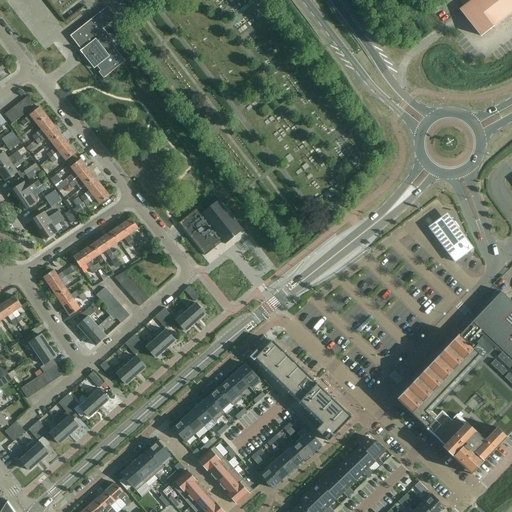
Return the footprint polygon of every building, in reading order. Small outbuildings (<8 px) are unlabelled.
[(511,4),(508,0),(472,0),(460,10),(481,36),(511,12),(511,4)] [(94,17),(70,36),(78,46),(79,45),(83,49),(80,51),(86,59),(94,69),(98,66),(102,70),(99,73),(103,79),(125,61),(115,49),(114,47),(116,45),(104,29),(117,18),(116,17),(112,12),(108,7),(96,16),(94,17)] [(23,100),(31,109),(35,106),(28,96),(23,100)] [(273,96),(267,100),(275,109),(280,105),(273,96)] [(18,104),(26,113),(31,109),(23,100),(18,104)] [(52,101),(40,109),(73,158),(85,150),(52,101)] [(14,107),(22,117),(26,113),(18,104),(14,107)] [(9,111),(17,120),(22,117),(14,107),(9,111)] [(265,117),(267,115),(270,113),(265,107),(260,111),(265,117)] [(5,115),(12,124),(17,120),(9,111),(5,115)] [(2,139),(5,145),(16,137),(12,132),(2,139)] [(41,132),(37,136),(44,142),(48,138),(41,132)] [(9,151),(20,143),(16,137),(5,145),(9,151)] [(25,149),(19,152),(26,162),(32,158),(25,149)] [(0,155),(0,170),(16,159),(17,159),(21,156),(18,152),(13,155),(13,156),(8,159),(4,153),(0,155)] [(118,192),(92,154),(81,162),(107,200),(118,192)] [(16,159),(0,170),(0,173),(5,181),(17,173),(13,167),(15,166),(16,168),(20,165),(17,159),(16,159)] [(26,174),(37,166),(34,162),(22,169),(26,174)] [(29,180),(41,171),(37,166),(26,174),(29,180)] [(85,181),(90,177),(84,168),(78,172),(85,181)] [(58,176),(63,184),(69,180),(64,171),(58,176)] [(31,193),(41,186),(38,181),(33,184),(31,181),(25,185),(24,183),(12,191),(19,201),(31,193)] [(31,193),(19,201),(25,211),(37,203),(34,197),(38,193),(39,194),(47,188),(44,184),(41,186),(31,193)] [(99,187),(81,197),(84,203),(98,195),(102,201),(105,199),(99,187)] [(48,203),(58,196),(54,191),(44,198),(48,203)] [(58,196),(48,203),(51,208),(61,201),(58,196)] [(201,206),(179,223),(205,256),(216,247),(214,245),(222,240),(225,244),(226,244),(225,243),(242,230),(243,231),(243,230),(219,200),(219,201),(206,212),(201,206)] [(39,231),(61,215),(58,211),(53,215),(48,218),(44,213),(32,221),(39,231)] [(70,211),(64,214),(71,223),(76,220),(70,211)] [(428,224),(447,253),(449,250),(451,248),(454,246),(458,243),(460,241),(463,240),(466,239),(446,211),(428,224)] [(143,214),(79,252),(87,265),(109,252),(112,257),(117,254),(113,247),(149,225),(143,214)] [(61,215),(39,231),(46,241),(58,232),(54,227),(59,223),(59,224),(64,220),(61,215)] [(447,253),(449,254),(455,263),(473,249),(466,239),(463,240),(460,241),(458,243),(454,246),(451,248),(449,250),(447,253)] [(131,246),(137,253),(144,247),(137,240),(131,246)] [(133,252),(128,255),(132,262),(137,259),(133,252)] [(114,278),(120,284),(129,276),(125,272),(114,278)] [(103,275),(98,278),(101,283),(107,280),(103,275)] [(133,281),(129,276),(120,284),(124,289),(133,281)] [(128,293),(137,285),(133,281),(124,289),(128,293)] [(128,293),(132,298),(141,290),(137,285),(128,293)] [(199,297),(190,286),(184,291),(194,302),(199,297)] [(109,292),(105,288),(96,296),(100,300),(109,292)] [(132,298),(136,302),(145,294),(141,290),(132,298)] [(100,300),(102,303),(104,305),(113,297),(111,295),(109,292),(100,300)] [(511,302),(501,292),(460,335),(459,335),(441,354),(397,400),(445,445),(443,447),(472,475),(474,473),(511,432),(511,302)] [(149,298),(145,294),(136,302),(140,307),(149,298)] [(117,301),(113,297),(104,305),(108,309),(117,301)] [(110,316),(121,306),(117,302),(117,301),(108,309),(105,311),(110,316)] [(196,304),(186,312),(195,323),(205,314),(196,304)] [(125,311),(123,309),(121,306),(110,316),(112,319),(114,321),(117,319),(125,311)] [(175,319),(165,308),(160,313),(170,324),(175,319)] [(117,319),(121,323),(129,316),(125,311),(117,319)] [(195,323),(186,312),(176,321),(185,332),(195,323)] [(165,328),(170,324),(160,313),(155,317),(165,328)] [(87,336),(97,327),(88,317),(78,326),(87,336)] [(97,327),(87,336),(96,346),(106,337),(97,327)] [(166,330),(156,339),(165,349),(175,340),(166,330)] [(38,337),(34,332),(22,340),(25,346),(30,343),(37,354),(48,346),(41,335),(38,337)] [(135,335),(130,339),(140,351),(145,346),(135,335)] [(135,355),(140,351),(130,339),(125,344),(135,355)] [(165,349),(156,339),(146,348),(155,358),(165,349)] [(273,341),(254,360),(289,394),(291,396),(294,399),(306,410),(301,415),(329,442),(352,417),(313,380),(311,377),(307,374),(273,341)] [(2,346),(0,347),(0,357),(3,364),(9,360),(2,346)] [(37,360),(32,362),(36,367),(40,364),(42,367),(40,368),(44,373),(46,372),(51,368),(56,365),(53,359),(56,357),(48,346),(37,354),(34,356),(37,360)] [(136,357),(126,366),(136,376),(145,367),(136,357)] [(115,373),(105,361),(100,366),(110,377),(115,373)] [(56,365),(51,368),(58,378),(63,375),(56,365)] [(246,365),(237,373),(248,386),(248,387),(251,390),(261,382),(246,365)] [(136,376),(126,366),(116,374),(126,385),(136,376)] [(51,368),(46,372),(53,382),(58,378),(51,368)] [(44,373),(41,375),(48,385),(53,382),(46,372),(44,373)] [(93,372),(88,376),(98,388),(103,383),(93,372)] [(237,373),(228,381),(239,394),(240,394),(248,387),(248,386),(237,373)] [(0,388),(12,380),(8,374),(0,380),(0,388)] [(48,385),(41,375),(36,379),(43,389),(48,385)] [(36,379),(31,382),(38,392),(43,389),(36,379)] [(243,397),(240,394),(239,394),(228,381),(219,389),(230,402),(233,406),(243,397)] [(31,382),(26,385),(33,395),(38,392),(31,382)] [(21,389),(28,399),(33,395),(26,385),(21,389)] [(222,410),(230,402),(219,389),(210,397),(221,410),(222,410)] [(100,390),(90,398),(99,409),(109,400),(100,390)] [(68,394),(63,399),(73,410),(78,406),(68,394)] [(221,410),(210,397),(201,404),(212,418),(215,422),(225,413),(222,410),(221,410)] [(99,409),(90,398),(80,407),(89,418),(99,409)] [(68,414),(73,410),(63,399),(58,403),(68,414)] [(192,412),(203,426),(212,418),(201,404),(192,412)] [(194,434),(203,426),(192,412),(182,420),(194,434)] [(70,416),(60,425),(69,435),(79,426),(70,416)] [(182,420),(172,430),(177,436),(179,435),(185,442),(194,434),(182,420)] [(38,421),(33,425),(43,437),(48,432),(38,421)] [(16,422),(5,432),(9,437),(20,427),(16,422)] [(38,441),(43,437),(33,425),(28,430),(38,441)] [(69,435),(60,425),(50,434),(59,444),(69,435)] [(20,427),(9,437),(10,437),(11,439),(12,440),(13,442),(14,442),(25,432),(23,429),(20,427)] [(309,432),(301,439),(312,453),(321,445),(309,432)] [(368,437),(359,445),(360,446),(360,445),(376,462),(378,459),(387,451),(377,441),(374,444),(368,437)] [(312,453),(301,439),(293,446),(292,446),(304,460),(312,453)] [(154,446),(149,450),(161,463),(170,455),(164,448),(165,447),(160,440),(154,446)] [(292,446),(293,446),(290,442),(281,450),(284,454),(296,467),(304,460),(292,446)] [(30,452),(39,462),(49,453),(40,443),(30,452)] [(350,455),(366,471),(376,462),(360,445),(360,446),(350,455)] [(199,461),(209,472),(224,458),(214,447),(199,461)] [(140,458),(155,475),(164,467),(161,463),(149,450),(140,458)] [(232,459),(236,455),(232,450),(229,453),(228,454),(232,459)] [(29,471),(39,462),(30,452),(20,461),(29,471)] [(276,461),(288,474),(296,467),(284,454),(277,460),(276,461)] [(350,455),(340,464),(356,481),(366,471),(350,455)] [(276,461),(277,460),(273,457),(265,465),(266,466),(267,466),(280,481),(288,474),(276,461)] [(145,483),(155,475),(140,458),(131,466),(145,483)] [(218,483),(234,469),(224,458),(209,472),(218,483)] [(346,490),(356,481),(340,464),(330,474),(346,490)] [(145,483),(131,466),(122,474),(136,491),(145,483)] [(267,466),(266,466),(258,473),(272,489),(280,481),(267,466)] [(234,469),(218,483),(228,493),(243,480),(234,469)] [(171,485),(181,496),(196,482),(186,471),(171,485)] [(320,484),(336,500),(346,490),(330,474),(320,484)] [(253,491),(243,480),(228,493),(238,505),(253,491)] [(196,482),(181,496),(190,507),(206,493),(196,482)] [(114,483),(105,491),(115,502),(119,498),(121,500),(122,501),(126,506),(131,502),(114,483)] [(310,493),(326,509),(336,500),(320,484),(310,493)] [(105,491),(96,499),(107,511),(115,511),(113,509),(112,508),(110,506),(115,502),(105,491)] [(423,503),(431,511),(439,511),(444,507),(428,491),(419,500),(423,503)] [(206,493),(190,507),(194,511),(205,511),(215,504),(206,493)] [(309,511),(322,511),(326,509),(310,493),(300,503),(309,511)] [(107,511),(96,499),(87,507),(91,511),(107,511)] [(15,511),(7,501),(0,511),(15,511)] [(309,511),(300,503),(290,511),(309,511)] [(431,511),(423,503),(415,511),(431,511)]
